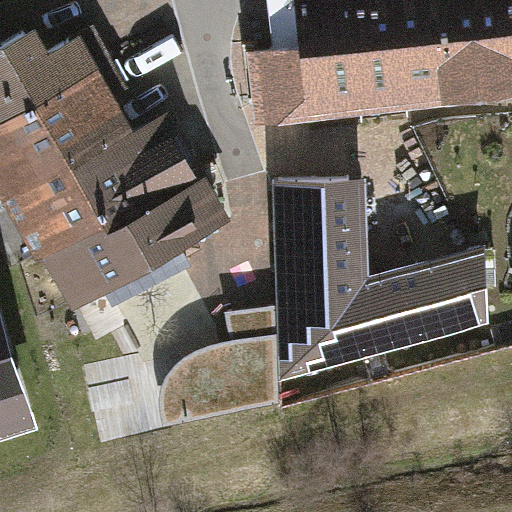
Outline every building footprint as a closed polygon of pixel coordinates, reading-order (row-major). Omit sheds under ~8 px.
[(511,0),(288,0),(292,35),(244,40),(252,113),(511,86),(511,0)] [(37,248),(70,306),(224,219),(161,108),(123,129),(104,93),(121,84),(83,15),(37,40),(25,20),(0,33),(0,203),(28,253),(37,248)] [(354,173),(280,178),(286,368),(486,318),(482,246),(356,280),(354,173)] [(174,417),(276,398),(276,307),(230,311),(238,366),(170,377),(174,417)] [(0,413),(25,406),(0,327),(0,413)]
